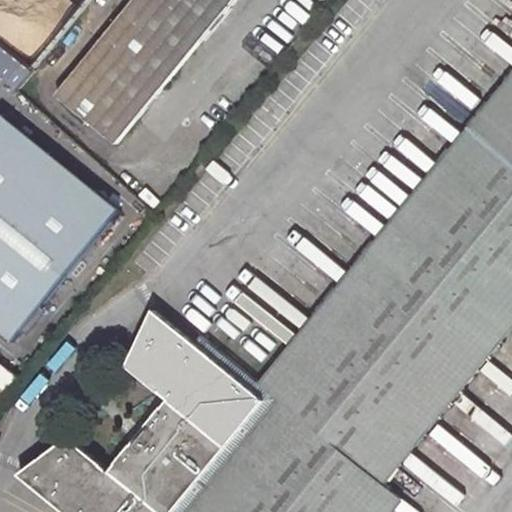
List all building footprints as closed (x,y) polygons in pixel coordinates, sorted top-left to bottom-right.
[(238,0),(138,0),(61,94),(120,144),(238,0)] [(372,511),(394,486),(386,479),(511,326),(511,56),(262,377),(212,338),(206,346),(195,337),(155,305),(130,363),(161,389),(110,451),(80,426),(27,463),(86,511),(372,511)] [(121,209),(5,116),(0,121),(0,330),(14,342),(121,209)] [(212,338),(201,330),(195,337),(206,346),(212,338)] [(0,364),(0,402),(19,380),(0,364)] [(392,511),(406,495),(394,486),(372,511),(392,511)]
